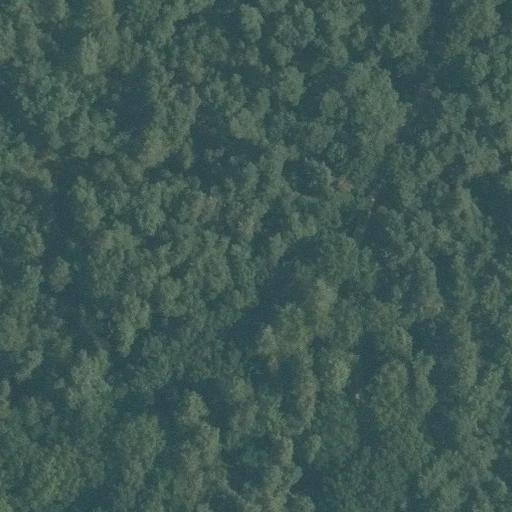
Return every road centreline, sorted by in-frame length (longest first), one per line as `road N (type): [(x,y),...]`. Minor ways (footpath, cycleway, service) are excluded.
road 1 (track): [(367,511),(340,236)]
road 2 (track): [(340,236),(445,38),(451,0)]
